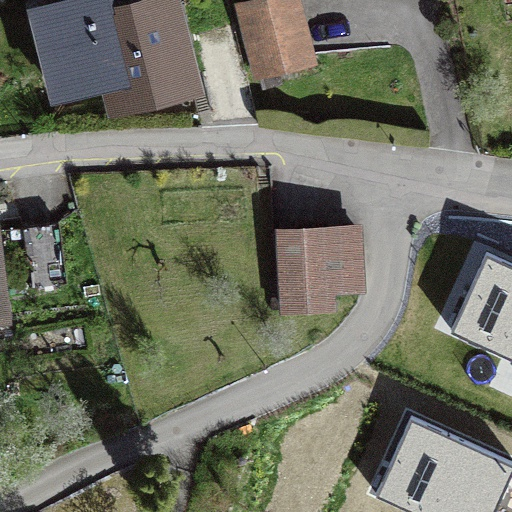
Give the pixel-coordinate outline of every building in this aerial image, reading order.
[(111,81),(115,97),(190,79),(170,0),(164,0),(133,7),(131,0),(67,0),(34,8),(55,95),(111,81)] [(258,65),(264,87),(280,83),(276,65),(308,56),(293,0),(276,0),(243,8),(244,12),(237,14),(251,67),(258,65)] [(23,226),(30,287),(66,282),(58,222),(23,226)] [(330,290),(363,289),(358,230),(280,230),(284,307),(330,305),(330,290)] [(511,265),(485,254),(450,332),(511,360),(511,265)] [(492,511),(511,468),(511,462),(409,416),(373,495),(411,511),(492,511)]
